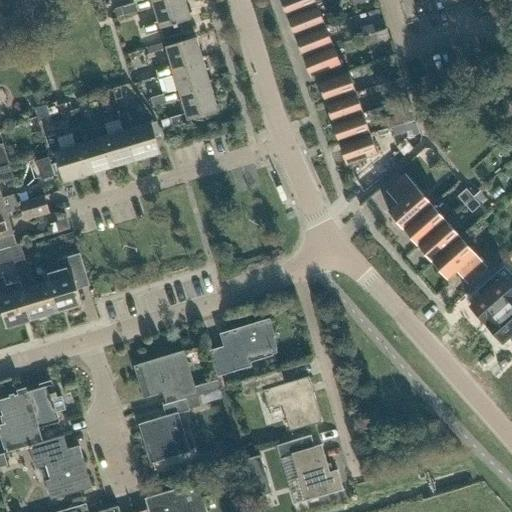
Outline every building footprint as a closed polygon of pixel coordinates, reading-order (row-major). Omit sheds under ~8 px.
[(153,3),(162,0),(133,0),(134,3),(122,7),(124,16),(155,7),(153,3)] [(162,0),(153,3),(155,7),(159,22),(143,26),(145,36),(162,31),(164,39),(183,33),(180,22),(191,19),(185,0),(162,0)] [(280,0),(288,18),(317,6),(333,0),(332,0),(280,0)] [(325,26),(317,6),(288,18),(296,38),(325,26)] [(124,16),(122,7),(114,10),(117,18),(124,16)] [(361,28),(364,36),(376,32),(373,24),(361,28)] [(334,46),(325,26),(296,38),(304,58),(334,46)] [(376,32),(364,36),(367,45),(379,41),(376,32)] [(159,80),(175,75),(174,71),(204,63),(197,38),(166,47),(172,66),(156,70),(159,80)] [(161,43),(147,48),(149,53),(163,49),(161,43)] [(342,67),(334,46),(304,58),(312,79),(342,67)] [(174,71),(175,75),(159,80),(163,95),(151,98),(154,108),(182,99),(181,95),(211,87),(204,63),(174,71)] [(319,83),(326,104),(356,94),(349,72),(319,83)] [(377,77),(379,84),(391,81),(389,74),(377,77)] [(403,77),(391,81),(379,84),(382,94),(406,87),(403,77)] [(218,111),(211,87),(181,95),(182,99),(186,114),(171,118),(174,127),(190,122),(189,119),(218,111)] [(363,114),(356,94),(326,104),(333,124),(363,114)] [(404,123),(416,120),(411,101),(393,107),(396,116),(389,118),(392,127),(404,123)] [(79,144),(75,146),(71,134),(57,138),(48,109),(36,113),(43,138),(48,137),(52,153),(54,152),(63,182),(88,175),(79,144)] [(120,120),(123,131),(126,130),(136,161),(160,153),(159,152),(165,150),(157,123),(151,125),(151,123),(133,128),(128,113),(119,115),(120,120)] [(363,114),(333,124),(340,145),(370,135),(363,114)] [(126,130),(123,131),(120,120),(105,124),(104,120),(95,123),(100,138),(103,137),(112,168),(136,161),(126,130)] [(404,123),(392,127),(395,136),(407,132),(404,123)] [(70,130),(71,134),(75,146),(79,144),(88,175),(112,168),(103,137),(100,138),(85,142),(80,127),(70,130)] [(370,135),(340,145),(347,166),(368,159),(376,156),(377,156),(373,143),(370,135)] [(0,168),(9,166),(3,143),(0,143),(0,168)] [(49,157),(36,161),(42,180),(55,176),(49,157)] [(18,194),(2,199),(0,191),(0,182),(13,179),(9,166),(0,168),(0,209),(5,208),(21,203),(18,194)] [(404,230),(432,205),(406,175),(387,192),(399,205),(389,213),(404,230)] [(465,204),(474,196),(467,188),(458,196),(465,204)] [(5,208),(0,209),(0,247),(1,250),(11,247),(21,244),(17,232),(12,233),(8,217),(22,213),(24,220),(49,213),(44,196),(21,203),(5,208)] [(474,196),(465,204),(472,212),(481,205),(474,196)] [(418,246),(447,221),(432,205),(404,230),(418,246)] [(51,224),(54,233),(71,228),(68,218),(51,224)] [(461,237),(447,221),(418,246),(432,262),(461,237)] [(461,237),(432,262),(447,279),(457,271),(468,284),(487,267),(461,237)] [(21,244),(11,247),(14,260),(22,289),(32,320),(56,313),(47,282),(33,286),(26,264),(27,264),(21,244)] [(0,264),(14,260),(11,247),(1,250),(0,250),(0,264)] [(45,274),(47,282),(56,313),(68,310),(69,314),(80,310),(79,306),(81,306),(77,290),(89,286),(80,254),(58,261),(60,269),(45,274)] [(482,297),(471,306),(487,324),(511,302),(511,289),(504,280),(511,274),(505,266),(476,291),(482,297)] [(32,320),(22,289),(8,293),(4,277),(0,277),(0,304),(7,328),(32,320)] [(511,302),(487,324),(503,342),(511,334),(511,302)] [(225,351),(212,356),(218,377),(252,367),(251,362),(263,359),(263,357),(278,353),(273,337),(275,337),(270,319),(220,334),(225,351)] [(184,352),(135,367),(144,397),(168,390),(172,402),(196,395),(197,396),(221,389),(219,380),(194,387),(184,352)] [(281,371),(242,383),(246,397),(264,391),(269,408),(281,404),(290,402),(294,415),(286,417),(290,432),(323,422),(313,390),(308,392),(306,385),(311,384),(309,377),(285,384),(281,371)] [(20,395),(0,401),(0,402),(7,424),(0,426),(8,452),(35,443),(31,430),(58,422),(55,412),(64,410),(60,396),(56,397),(55,393),(53,393),(50,384),(41,386),(41,389),(29,393),(31,398),(21,401),(20,395)] [(197,396),(186,399),(186,400),(189,409),(196,407),(199,401),(197,396)] [(166,417),(140,425),(151,463),(189,452),(178,415),(190,411),(189,409),(186,400),(163,407),(166,417)] [(64,435),(29,446),(36,469),(47,466),(51,480),(46,482),(51,500),(92,488),(88,475),(84,476),(81,465),(85,463),(79,446),(68,449),(64,435)] [(311,437),(278,447),(281,459),(293,455),(306,501),(314,499),(343,490),(337,472),(330,474),(321,447),(315,448),(311,437)] [(232,440),(218,444),(223,457),(236,453),(232,440)] [(5,454),(0,455),(0,468),(8,466),(5,454)] [(261,455),(246,460),(257,497),(272,493),(261,455)] [(148,510),(141,511),(208,511),(203,497),(211,495),(207,480),(191,485),(180,488),(182,494),(167,498),(165,493),(145,499),(148,510)]
